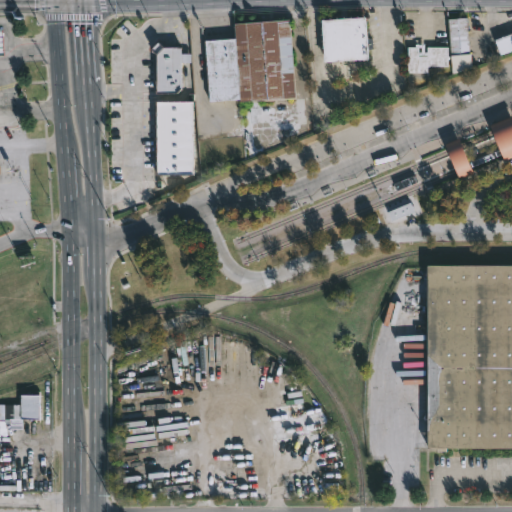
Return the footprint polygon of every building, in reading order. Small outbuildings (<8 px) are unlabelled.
[(453,72),(448,17),(467,16),(471,67),(453,72)] [(333,61),(322,61),(320,19),(365,17),(367,59),(333,61)] [(290,96),(240,100),(240,98),(210,100),(205,39),(236,37),(235,22),(290,18),(296,96),(290,96)] [(511,50),(500,55),(494,39),(511,31),(511,50)] [(155,96),(176,96),(183,89),(182,49),(163,49),(158,45),(152,50),(157,55),(156,56),(155,96)] [(445,46),(445,65),(424,65),(424,72),(408,72),(408,46),(415,46),(415,55),(423,55),(423,46),(445,46)] [(190,101),(191,173),(155,174),(154,101),(190,101)] [(505,162),(511,158),(511,119),(489,129),(505,162)] [(138,144),(165,144),(165,121),(138,121),(138,144)] [(459,180),(473,174),(458,141),(445,147),(459,180)] [(415,215),(412,205),(388,213),(391,222),(415,215)] [(511,447),(448,447),(422,447),(423,263),(511,263),(511,447)] [(30,419),(11,419),(11,404),(21,404),(21,395),(40,395),(39,419),(30,419)]
